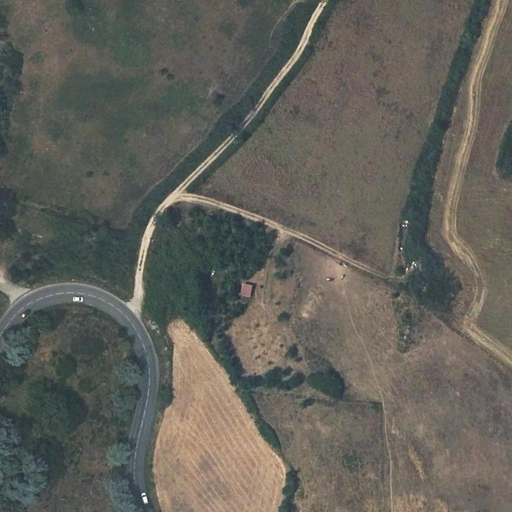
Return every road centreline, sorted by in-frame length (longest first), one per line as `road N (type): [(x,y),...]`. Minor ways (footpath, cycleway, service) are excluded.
road 1 (track): [(129,315),(150,229),(293,69),(327,0)]
road 2 (primary): [(0,336),(34,293),(101,294),(129,315),(146,344),(137,472),(152,511)]
road 3 (track): [(176,197),(273,223),(387,278)]
